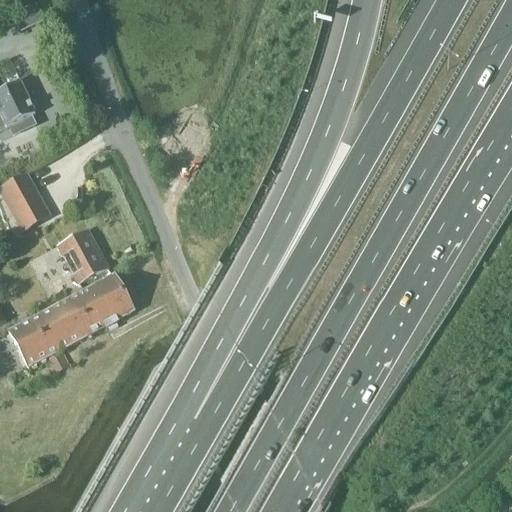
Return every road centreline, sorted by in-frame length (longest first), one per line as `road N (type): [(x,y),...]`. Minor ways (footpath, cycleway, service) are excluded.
road 1 (motorway): [(229,511),(511,18)]
road 2 (unclassified): [(284,511),(112,103),(78,0)]
road 3 (motorway): [(452,0),(245,362),(196,422)]
road 4 (motorway): [(366,0),(326,129),(228,330),(196,422)]
road 5 (motorway): [(275,511),(497,132)]
